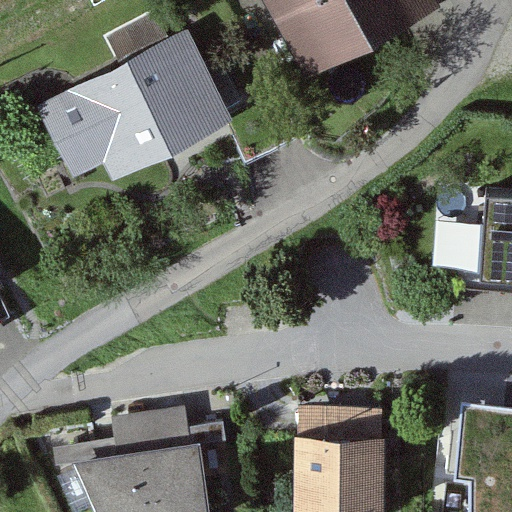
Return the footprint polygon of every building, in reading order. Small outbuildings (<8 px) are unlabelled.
[(438,5),(435,0),(276,0),(316,71),(438,5)] [(241,122),(196,33),(48,107),(82,174),(113,158),(124,181),(241,122)] [(511,198),(486,197),(481,282),(511,284),(511,198)] [(511,511),(511,410),(466,405),(457,485),(474,487),(471,511),(511,511)] [(381,511),(382,421),(296,421),(296,511),(381,511)] [(221,511),(210,441),(85,461),(106,511),(221,511)]
